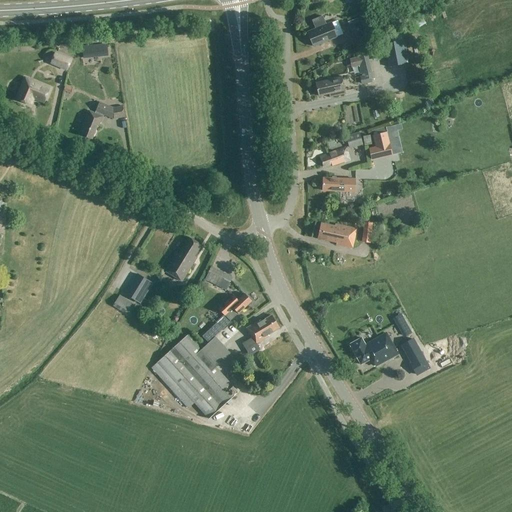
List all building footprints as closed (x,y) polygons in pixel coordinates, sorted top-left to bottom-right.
[(349,22),(356,39),(357,44),(358,44),(360,47),(368,43),(365,35),(358,18),(349,22)] [(331,23),(307,33),(313,47),(337,38),(331,23)] [(401,41),(383,44),(388,68),(406,64),(401,41)] [(84,59),(107,57),(106,45),(82,47),(84,59)] [(49,64),(65,71),(70,60),(54,52),(49,64)] [(372,79),(368,64),(366,55),(350,59),(351,68),(359,66),(362,81),(372,79)] [(316,84),(319,97),(332,94),(333,97),(345,94),(341,78),(316,84)] [(50,90),(25,79),(16,100),(30,106),(33,99),(44,103),(50,90)] [(89,111),(80,135),(92,140),(97,127),(99,127),(104,116),(109,118),(115,119),(125,118),(123,107),(113,109),(99,103),(95,114),(89,111)] [(381,128),(372,131),(373,135),(372,136),(372,138),(375,147),(368,149),(371,160),(371,161),(392,156),(386,133),(383,133),(381,128)] [(346,137),(349,149),(363,146),(359,133),(346,137)] [(369,135),(362,137),(364,146),(371,145),(369,135)] [(349,160),(346,148),(320,156),(323,167),(331,164),(332,167),(340,164),(339,162),(343,161),(343,162),(349,160)] [(323,179),(322,191),(355,192),(355,180),(323,179)] [(321,224),(317,239),(336,243),(336,245),(352,249),(356,229),(335,225),(334,227),(321,224)] [(164,272),(182,283),(197,258),(194,257),(201,246),(188,238),(178,254),(176,253),(164,272)] [(233,278),(211,267),(204,280),(226,291),(233,278)] [(137,274),(124,295),(136,302),(149,281),(137,274)] [(233,296),(218,309),(224,315),(225,316),(216,324),(222,330),(223,331),(232,323),(229,321),(237,313),(238,314),(251,302),(244,294),(237,301),(233,296)] [(113,307),(127,316),(134,305),(119,296),(113,307)] [(401,314),(393,318),(404,338),(412,333),(401,314)] [(253,339),(243,345),(250,357),(260,351),(257,345),(269,338),(268,336),(279,329),(272,316),(260,323),(259,321),(247,329),(253,339)] [(222,330),(216,324),(202,337),(208,343),(222,330)] [(361,339),(350,345),(360,365),(372,359),(376,366),(398,355),(387,334),(364,346),(361,339)] [(201,351),(188,336),(152,369),(189,409),(195,403),(209,419),(238,393),(215,368),(230,355),(215,338),(201,351)] [(417,376),(430,369),(413,339),(401,346),(411,363),(410,364),(417,376)]
